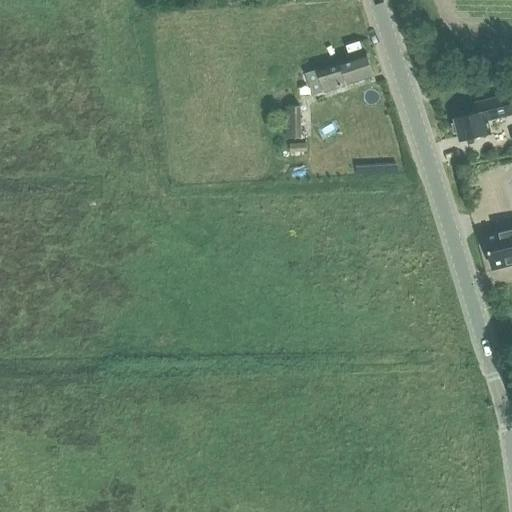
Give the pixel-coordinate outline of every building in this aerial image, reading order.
[(318,70),(317,71),(325,93),(350,84),(355,82),(374,76),(367,54),(348,60),(341,63),(318,70)] [(460,142),(480,137),(491,134),(488,121),(511,114),(511,92),(474,102),(477,113),(454,119),(460,142)] [(301,139),(300,106),(285,106),(285,118),(285,139),(301,139)] [(316,126),(322,141),(342,132),(335,118),(316,126)] [(511,229),(484,237),(492,269),(511,263),(511,229)]
